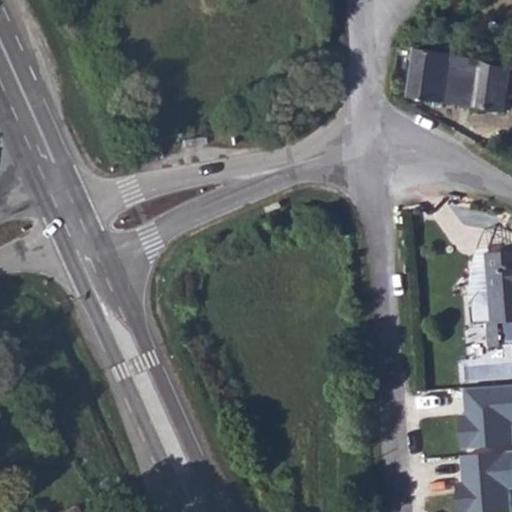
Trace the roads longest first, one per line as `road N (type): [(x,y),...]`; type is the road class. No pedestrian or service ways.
road 1 (unclassified): [(368,145),(399,511)]
road 2 (secondary): [(87,248),(204,511)]
road 3 (unclassified): [(271,172),(182,177),(65,201)]
road 4 (unclassified): [(87,248),(152,231),(271,172)]
road 5 (unclassified): [(368,145),(433,150),(511,189)]
road 6 (secondary): [(55,179),(0,55)]
road 7 (unclassified): [(368,145),(362,19)]
